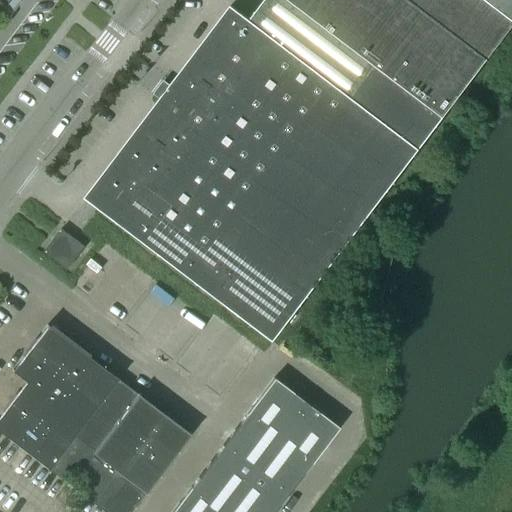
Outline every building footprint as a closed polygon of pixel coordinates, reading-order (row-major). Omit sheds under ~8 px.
[(273,340),(444,117),(289,0),(264,0),(249,20),(231,6),(172,83),(169,87),(166,85),(162,90),(158,95),(161,97),(158,102),(85,197),(273,340)] [(511,27),(511,19),(486,0),(289,0),(444,117),(511,27)] [(511,0),(486,0),(511,19),(511,0)] [(67,269),(84,247),(61,229),(44,251),(67,269)] [(0,433),(102,511),(131,511),(190,435),(46,325),(11,372),(25,382),(0,414),(0,433)] [(273,511),(338,428),(273,378),(171,511),(273,511)]
